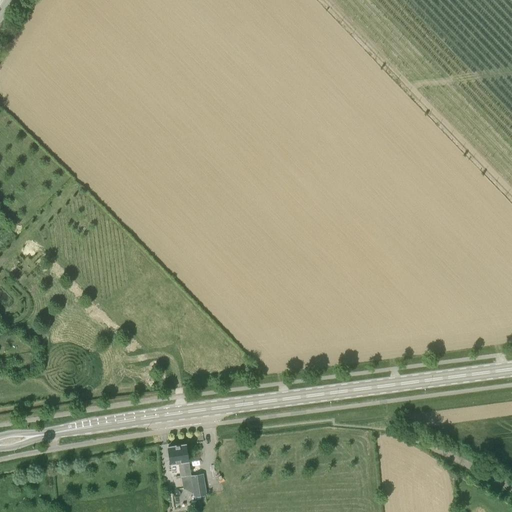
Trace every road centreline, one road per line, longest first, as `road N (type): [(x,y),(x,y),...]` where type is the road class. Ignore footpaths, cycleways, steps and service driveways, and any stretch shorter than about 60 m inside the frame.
road 1 (secondary): [(0,442),(511,369)]
road 2 (unclassified): [(511,488),(393,429)]
